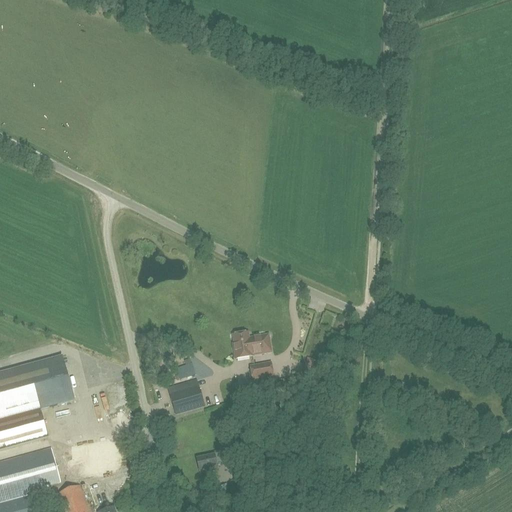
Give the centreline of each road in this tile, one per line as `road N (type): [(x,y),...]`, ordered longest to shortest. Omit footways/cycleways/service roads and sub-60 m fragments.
road 1 (track): [(356,511),(389,0)]
road 2 (unclassified): [(511,381),(115,198)]
road 3 (unclassified): [(167,511),(108,241),(115,198)]
road 4 (track): [(376,511),(511,425)]
road 5 (unclassified): [(115,198),(0,139)]
